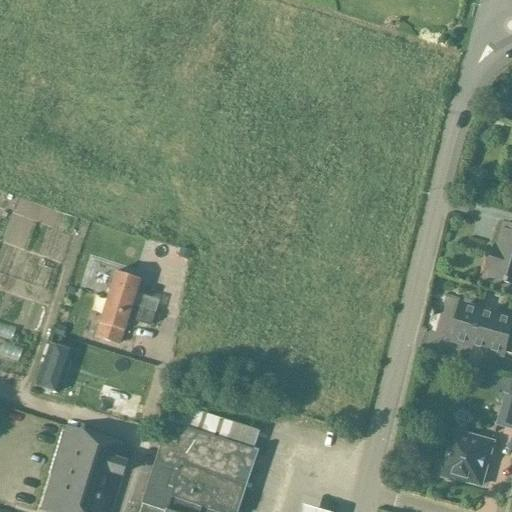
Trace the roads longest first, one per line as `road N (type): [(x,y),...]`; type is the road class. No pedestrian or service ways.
road 1 (tertiary): [(364,491),(403,317),(495,32)]
road 2 (unknown): [(124,511),(167,315)]
